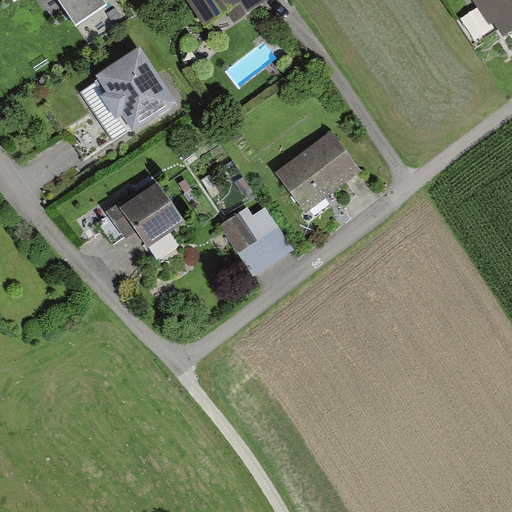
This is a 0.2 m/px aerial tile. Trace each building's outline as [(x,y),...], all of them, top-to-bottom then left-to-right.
[(50,0),(65,20),(96,0),(50,0)] [(189,0),(211,26),(239,5),(245,0),(189,0)] [(511,21),(511,0),(475,0),(498,31),(511,21)] [(163,92),(127,42),(83,70),(122,124),(163,92)] [(321,119),(266,157),(294,200),(352,162),(321,119)] [(143,159),(103,184),(134,234),(177,208),(143,159)] [(235,198),(209,216),(228,243),(253,223),(235,198)] [(270,235),(259,219),(228,243),(245,266),(276,244),(270,235)]
